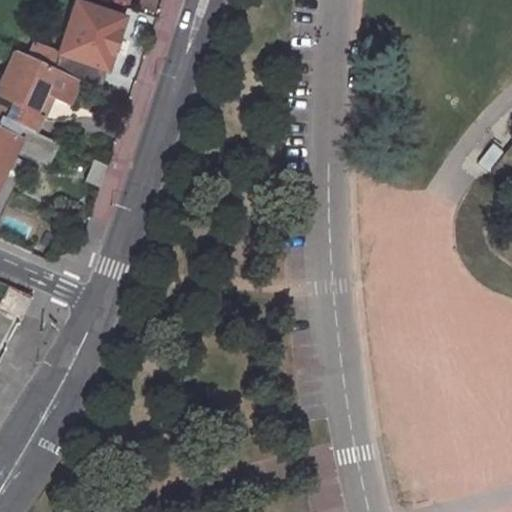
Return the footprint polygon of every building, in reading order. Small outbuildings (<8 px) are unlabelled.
[(92,88),(117,14),(77,0),(67,0),(45,67),(79,82),(92,88)] [(13,52),(0,80),(0,99),(11,105),(5,119),(37,134),(44,118),(53,98),(69,106),(79,82),(45,67),(13,52)] [(0,187),(22,140),(0,129),(0,187)] [(20,158),(49,163),(54,138),(25,133),(20,158)] [(476,162),(486,170),(501,151),(491,143),(476,162)] [(511,147),(491,173),(511,188),(511,186),(511,147)] [(94,161),(85,182),(99,188),(106,167),(94,161)] [(0,226),(0,231),(26,244),(33,229),(5,215),(0,226)]
